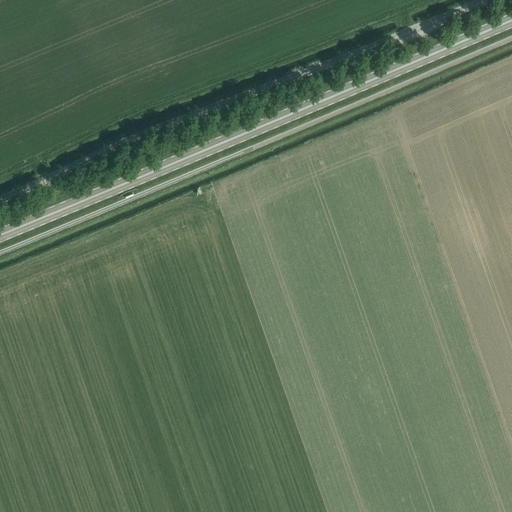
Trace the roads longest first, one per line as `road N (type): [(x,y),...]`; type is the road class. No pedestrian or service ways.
road 1 (primary): [(0,236),(511,19)]
road 2 (unclassified): [(0,200),(174,119),(472,0)]
